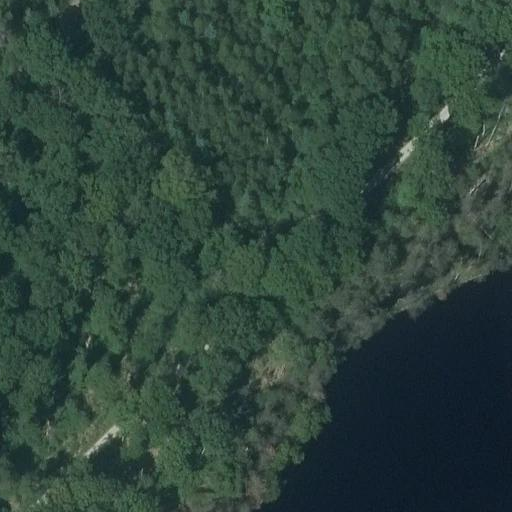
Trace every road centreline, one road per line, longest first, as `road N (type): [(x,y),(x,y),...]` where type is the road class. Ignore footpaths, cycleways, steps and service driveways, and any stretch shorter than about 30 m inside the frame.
road 1 (track): [(31,511),(511,49)]
road 2 (track): [(269,285),(47,54)]
